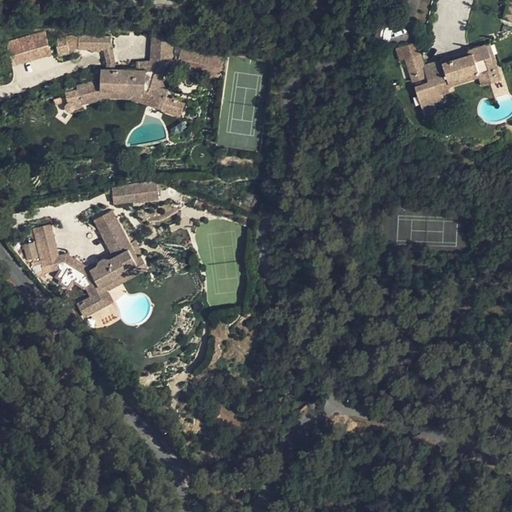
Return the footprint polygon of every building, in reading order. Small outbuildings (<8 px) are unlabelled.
[(506,6),(503,17),(511,20),(511,7),(511,0),(505,0),(504,6),(506,6)] [(397,17),(380,13),(379,20),(395,24),(397,17)] [(6,43),(12,64),(49,54),(43,33),(6,43)] [(169,38),(152,34),(151,61),(168,60),(169,43),(169,38)] [(111,37),(78,36),(78,49),(103,49),(111,47),(111,37)] [(417,41),(396,47),(400,60),(405,58),(413,81),(427,76),(429,82),(415,86),(421,105),(441,99),(442,98),(444,97),(445,95),(445,93),(444,89),(451,87),(452,86),(450,82),(478,73),(495,67),(487,43),(472,48),(470,48),(469,50),(468,52),(468,54),(443,62),(442,59),(424,64),(417,41)] [(491,42),(487,43),(495,67),(498,66),(491,42)] [(179,56),(178,60),(207,67),(210,53),(211,48),(203,46),(202,51),(200,50),(181,46),(179,56)] [(113,52),(111,47),(103,49),(107,62),(107,68),(114,68),(114,59),(114,57),(113,52)] [(173,59),(168,60),(167,64),(172,65),(205,72),(207,67),(178,60),(173,59)] [(146,69),(167,65),(167,64),(168,60),(151,61),(138,62),(137,69),(146,69)] [(167,65),(146,69),(137,69),(114,68),(107,68),(96,68),(95,80),(77,85),(80,100),(108,93),(110,90),(130,91),(130,94),(147,100),(150,89),(167,94),(168,89),(160,87),(167,65)] [(495,67),(478,73),(482,85),(499,80),(495,67)] [(145,103),(162,108),(167,94),(150,89),(147,100),(145,103)] [(130,91),(110,90),(108,93),(108,97),(130,98),(130,94),(130,91)] [(108,93),(80,100),(81,104),(108,97),(108,93)] [(147,100),(130,94),(130,98),(145,103),(147,100)] [(157,181),(133,184),(135,200),(135,201),(159,198),(157,181)] [(133,184),(112,188),(114,203),(135,200),(133,184)] [(51,224),(32,228),(40,259),(31,262),(33,270),(38,277),(44,272),(61,268),(56,276),(60,279),(59,282),(69,288),(73,281),(84,287),(86,286),(91,296),(77,303),(78,305),(107,290),(104,284),(145,261),(141,254),(137,256),(130,243),(134,240),(131,235),(127,237),(112,210),(94,219),(112,252),(106,258),(104,258),(103,258),(102,259),(100,260),(99,262),(98,263),(97,265),(91,268),(86,265),(74,258),(71,262),(65,258),(68,254),(66,253),(59,255),(51,224)] [(137,256),(141,254),(134,240),(130,243),(137,256)] [(34,241),(24,244),(28,259),(38,257),(34,241)] [(149,267),(145,261),(104,284),(107,290),(149,267)] [(198,273),(195,267),(160,280),(171,307),(185,302),(193,298),(197,294),(199,291),(200,287),(200,280),(198,273)] [(107,290),(78,305),(84,316),(113,300),(107,290)] [(105,317),(117,313),(114,304),(101,308),(105,317)]
